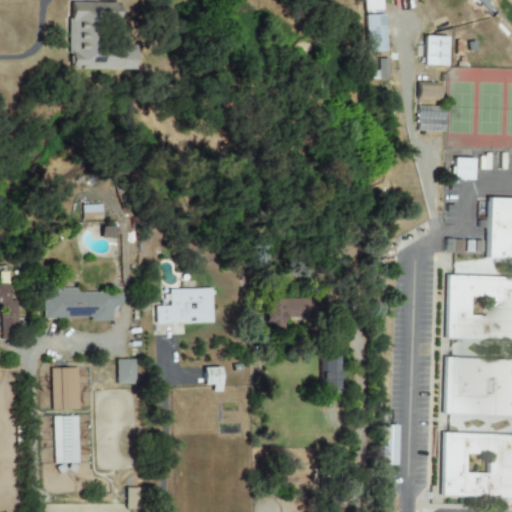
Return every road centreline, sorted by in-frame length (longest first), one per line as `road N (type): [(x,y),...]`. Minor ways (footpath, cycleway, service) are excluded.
road 1 (residential): [(33,511),(29,357),(37,343),(52,339),(107,345)]
road 2 (residential): [(160,511),(165,346)]
